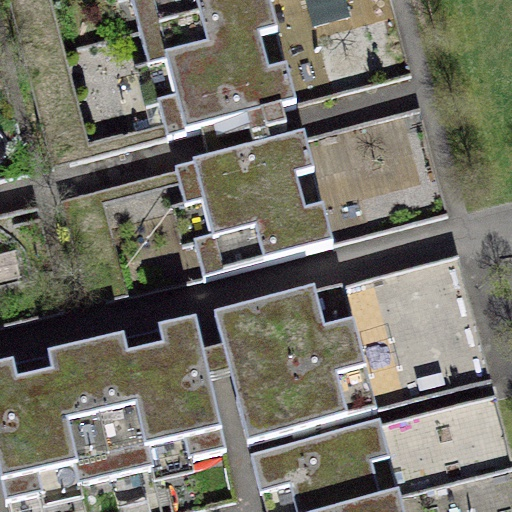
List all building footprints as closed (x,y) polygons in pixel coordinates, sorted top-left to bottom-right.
[(297,108),(267,0),(130,0),(149,69),(166,65),(175,101),(158,105),(168,142),(260,118),(264,131),(265,137),(287,131),(286,126),(282,112),(297,108)] [(81,114),(58,120),(67,155),(90,149),(81,114)] [(333,249),(304,140),(176,174),(186,210),(203,205),(212,241),(195,246),(204,283),(333,249)] [(104,205),(81,211),(90,246),(114,239),(104,205)] [(343,289),(215,322),(226,366),(271,355),(281,394),(236,406),(248,450),(376,416),(343,289)] [(14,369),(0,372),(0,480),(6,507),(227,456),(195,327),(159,335),(163,353),(128,361),(124,344),(48,360),(52,379),(17,387),(14,369)] [(401,511),(380,429),(251,463),(261,499),(289,492),(294,511),(401,511)]
